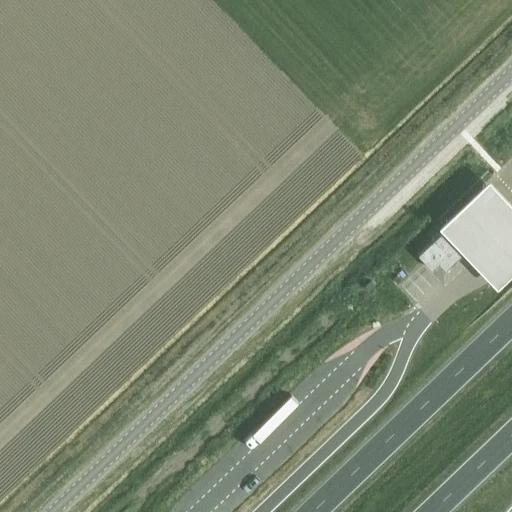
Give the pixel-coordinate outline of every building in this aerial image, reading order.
[(488,181),(440,228),(456,244),(473,261),(477,265),(480,269),(499,287),(511,274),(511,205),(510,204),(510,203),(506,200),(488,181)] [(447,227),(418,254),(433,269),(440,263),(446,269),(468,249),(447,227)] [(369,290),(375,285),(371,280),(365,285),(369,290)] [(331,351),(277,384),(285,397),(339,364),(331,351)] [(276,444),(286,453),(320,418),(310,408),(276,444)] [(202,468),(186,483),(194,492),(210,477),(202,468)]
